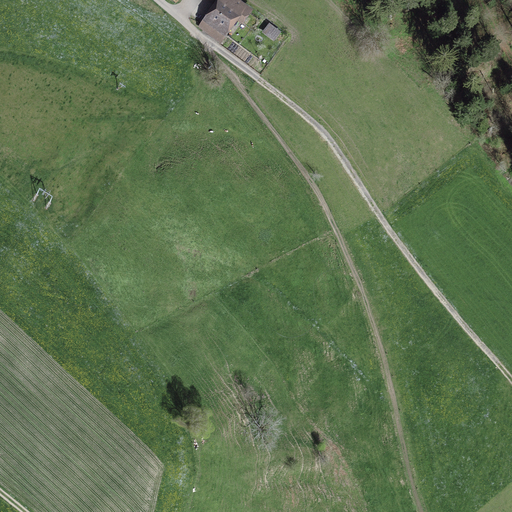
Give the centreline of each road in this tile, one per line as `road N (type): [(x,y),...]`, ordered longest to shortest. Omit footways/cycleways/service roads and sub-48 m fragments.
road 1 (track): [(511,380),(385,223),(322,127),(160,0)]
road 2 (track): [(206,42),(321,198),(368,307),(394,407)]
